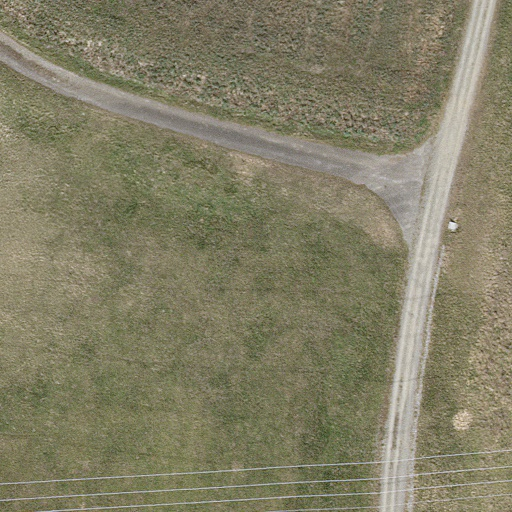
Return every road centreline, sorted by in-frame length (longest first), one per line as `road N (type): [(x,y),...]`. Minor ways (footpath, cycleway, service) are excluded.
road 1 (track): [(392,511),(428,250),(488,0)]
road 2 (track): [(440,190),(128,106),(0,43)]
